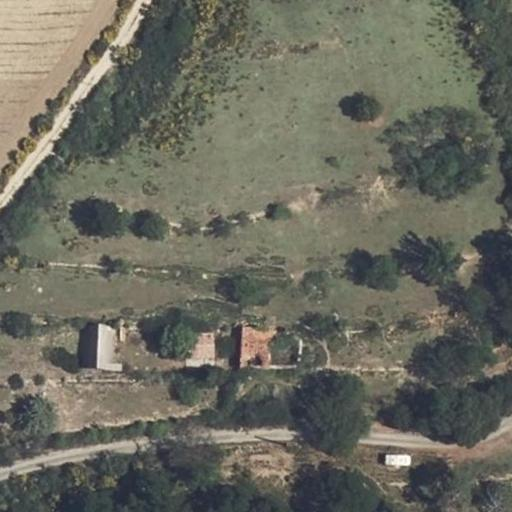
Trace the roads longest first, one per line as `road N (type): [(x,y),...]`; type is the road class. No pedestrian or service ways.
road 1 (track): [(0,473),(34,460),(221,437),(469,440),(511,422)]
road 2 (track): [(144,0),(117,51),(0,196)]
